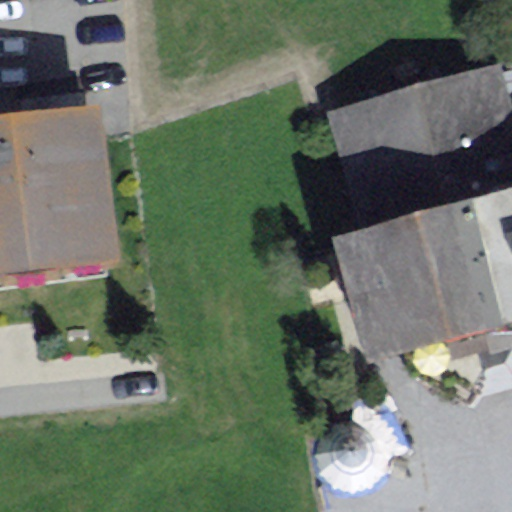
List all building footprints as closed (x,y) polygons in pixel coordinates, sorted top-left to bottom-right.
[(511,127),(498,77),(320,126),(356,254),(498,215),(511,210),(511,127)] [(0,145),(0,294),(104,282),(90,162),(87,135),(0,145)] [(511,210),(498,215),(511,265),(511,210)] [(356,254),(327,262),(361,383),(409,370),(423,398),(470,409),(511,401),(511,265),(498,215),(356,254)] [(385,484),(390,465),(405,459),(392,426),(371,432),(352,428),(333,433),(319,447),(314,465),(319,484),(333,498),(352,503),(371,498),(385,484)]
